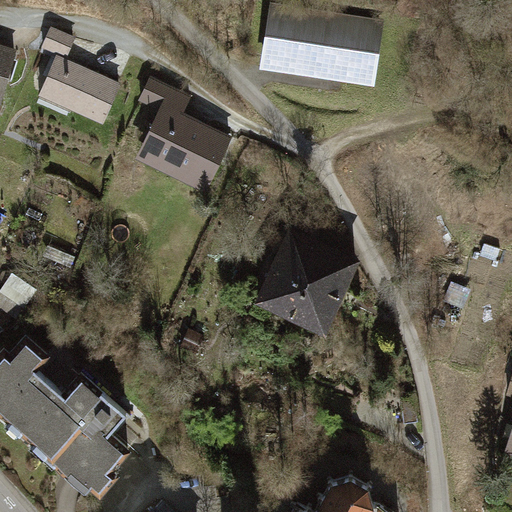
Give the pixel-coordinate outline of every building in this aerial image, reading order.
[(387,21),(277,4),(267,72),(377,89),(387,21)] [(75,38),(55,28),(45,46),(66,56),(75,38)] [(0,90),(12,51),(0,46),(0,90)] [(117,81),(59,58),(40,104),(99,127),(117,81)] [(190,94),(154,78),(144,101),(163,110),(139,162),(209,193),(234,138),(181,114),(190,94)] [(353,270),(285,240),(258,300),(326,330),(353,270)] [(23,343),(0,368),(0,411),(89,489),(124,449),(110,436),(126,417),(76,374),(59,393),(29,366),(37,356),(23,343)] [(308,506),(300,501),(299,503),(295,500),(292,505),(296,507),(292,511),(396,511),(380,502),(379,503),(375,501),(372,487),(376,482),(372,478),(368,483),(355,476),(357,470),(351,468),(350,475),(336,478),(332,473),(328,477),(332,482),(326,493),(320,490),(317,495),(322,499),(315,511),(312,510),(315,505),(311,502),(308,506)]
